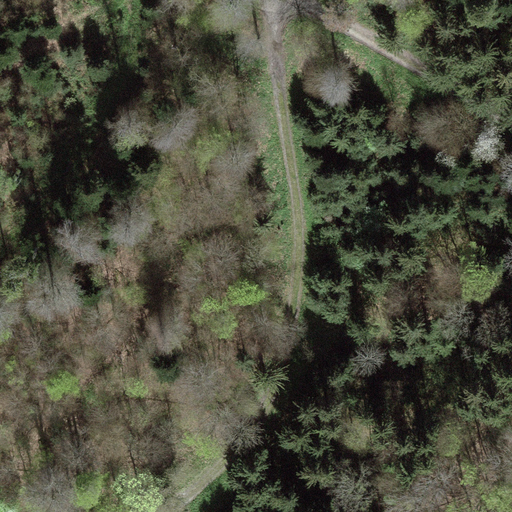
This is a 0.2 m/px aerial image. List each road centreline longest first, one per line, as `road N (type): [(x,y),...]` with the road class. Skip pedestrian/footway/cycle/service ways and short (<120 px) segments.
road 1 (track): [(173,511),(256,428),(274,394),(294,312),(295,178),(265,0)]
road 2 (track): [(511,123),(303,0)]
